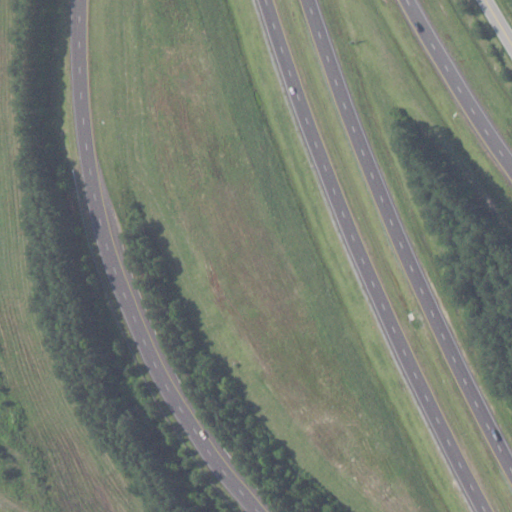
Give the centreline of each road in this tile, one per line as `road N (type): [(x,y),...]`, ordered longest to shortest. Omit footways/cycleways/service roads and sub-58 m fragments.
road 1 (motorway): [(266,0),(384,308),(482,511)]
road 2 (motorway): [(92,0),(88,109),(101,206),(132,310),(169,390),(257,511)]
road 3 (motorway): [(511,464),(421,286),(309,0)]
road 4 (motorway): [(511,173),(401,0)]
